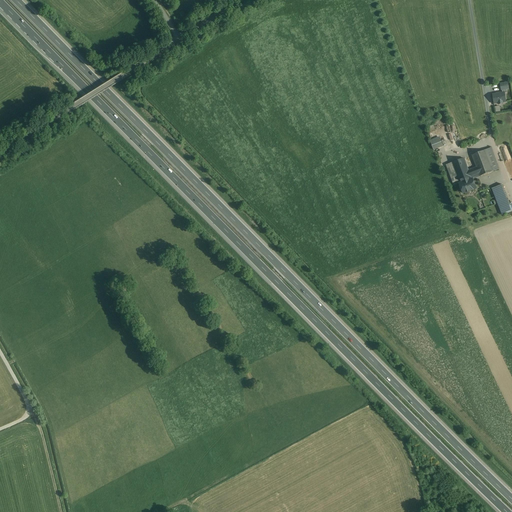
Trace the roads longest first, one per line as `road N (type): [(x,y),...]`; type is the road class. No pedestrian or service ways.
road 1 (motorway): [(0,3),(503,511)]
road 2 (motorway): [(511,498),(15,0)]
road 3 (unclassified): [(38,128),(179,39)]
